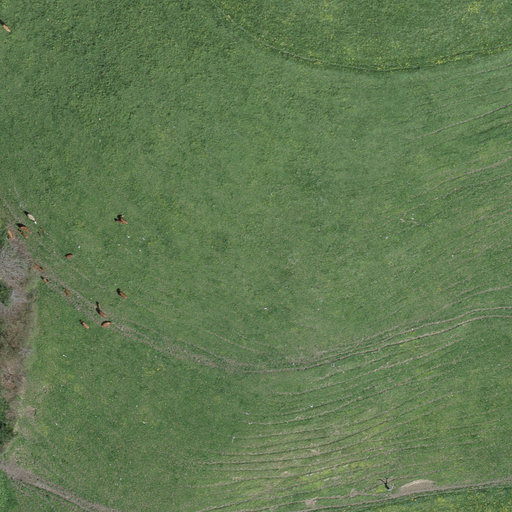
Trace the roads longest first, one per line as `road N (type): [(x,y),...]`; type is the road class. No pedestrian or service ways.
road 1 (track): [(511,476),(293,511)]
road 2 (track): [(122,511),(0,462)]
